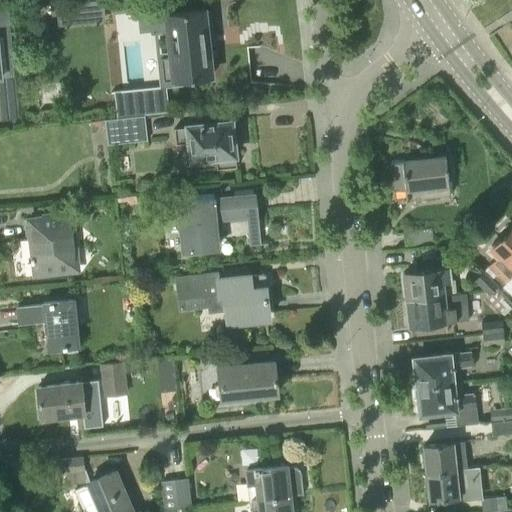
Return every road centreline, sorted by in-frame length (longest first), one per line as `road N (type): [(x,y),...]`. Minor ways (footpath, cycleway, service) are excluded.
road 1 (residential): [(370,413),(26,451),(0,438)]
road 2 (residential): [(370,413),(340,147)]
road 3 (residential): [(340,147),(354,96),(442,28)]
road 4 (residential): [(340,147),(315,0)]
